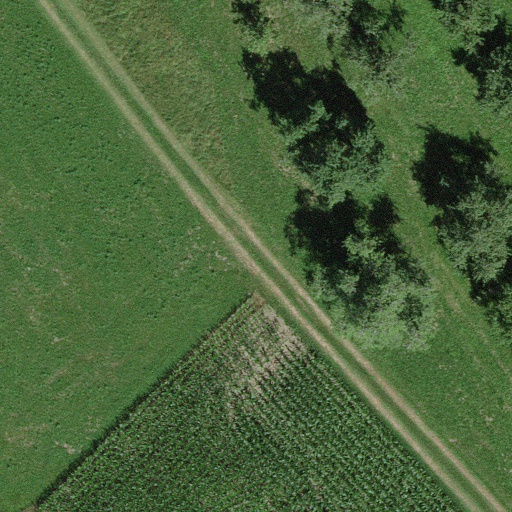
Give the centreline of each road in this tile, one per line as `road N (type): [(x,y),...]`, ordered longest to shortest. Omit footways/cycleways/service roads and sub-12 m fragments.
road 1 (track): [(59,0),(263,264),(0,508)]
road 2 (track): [(263,264),(489,511)]
